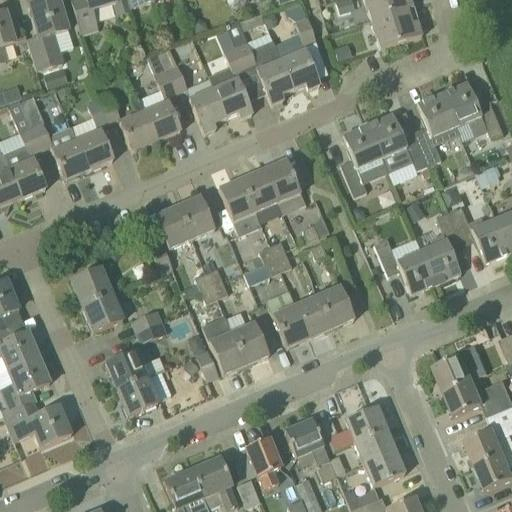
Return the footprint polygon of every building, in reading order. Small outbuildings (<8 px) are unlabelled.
[(62,67),(54,39),(66,35),(56,0),(27,9),(37,42),(25,46),(34,75),(62,67)] [(128,13),(124,0),(77,0),(69,3),(80,39),(96,33),(90,15),(111,8),(115,21),(129,16),(128,13)] [(124,0),(128,13),(153,5),(151,0),(124,0)] [(360,0),(368,26),(406,14),(411,12),(407,0),(360,0)] [(339,17),(353,13),(350,2),(335,6),(339,17)] [(294,27),(305,23),(299,7),(284,13),(287,22),(294,27)] [(1,50),(14,46),(8,30),(12,26),(8,13),(4,11),(0,11),(0,67),(5,66),(1,50)] [(406,14),(368,26),(378,55),(420,41),(416,26),(410,28),(406,14)] [(276,23),(273,16),(262,21),(267,32),(274,29),(276,23)] [(208,32),(205,24),(198,22),(192,24),(196,36),(208,32)] [(314,46),(306,23),(305,23),(294,27),(302,50),(314,46)] [(225,31),(234,52),(244,76),(254,71),(270,110),(282,106),(279,100),(292,95),(280,65),(271,45),(249,54),(237,26),(225,31)] [(349,48),(334,52),(338,65),(353,60),(349,48)] [(234,80),(244,76),(234,52),(222,57),(228,71),(206,81),(211,93),(224,123),(237,118),(240,123),(251,119),(234,80)] [(163,71),(164,75),(174,99),(186,94),(169,53),(157,58),(163,71)] [(280,65),(292,95),(305,89),(307,95),(318,90),(303,55),(280,65)] [(163,71),(157,58),(146,63),(152,76),(163,71)] [(42,79),(46,93),(66,86),(62,73),(42,79)] [(174,99),(164,75),(153,80),(163,103),(174,99)] [(455,131),(467,126),(473,142),(486,136),(489,144),(502,139),(488,106),(475,111),(465,88),(441,98),(455,131)] [(72,99),(69,89),(56,94),(60,104),(72,99)] [(224,123),(211,93),(188,103),(203,139),(214,134),(212,129),(224,123)] [(447,145),(443,136),(455,131),(441,98),(417,108),(416,108),(415,108),(427,132),(413,138),(427,170),(440,165),(433,151),(447,145)] [(109,99),(97,104),(107,127),(119,122),(109,99)] [(96,132),(107,127),(97,104),(86,109),(96,132)] [(32,164),(30,165),(28,161),(40,156),(30,133),(19,105),(6,110),(23,149),(1,159),(20,204),(44,193),(32,164)] [(167,107),(142,117),(155,146),(179,136),(167,107)] [(155,146),(142,117),(118,127),(131,157),(155,146)] [(387,178),(411,167),(415,176),(427,170),(413,138),(401,143),(391,119),(366,130),(387,178)] [(69,132),(47,141),(42,128),(30,133),(40,156),(51,151),(53,155),(51,156),(64,185),(88,175),(75,146),(69,132)] [(366,197),(362,188),(387,178),(366,130),(342,140),(342,139),(341,140),(351,164),(339,170),(352,202),(366,197)] [(99,135),(75,146),(88,175),(112,165),(99,135)] [(0,212),(20,204),(1,159),(0,156),(0,212)] [(262,174),(276,207),(299,198),(285,165),(262,174)] [(422,174),(425,181),(430,178),(427,172),(422,174)] [(262,174),(240,184),(254,217),(276,207),(262,174)] [(231,227),(232,226),(237,239),(259,230),(254,217),(240,184),(217,194),(231,227)] [(511,197),(511,216),(494,224),(509,258),(511,256),(511,189),(509,191),(511,197)] [(213,235),(199,201),(176,211),(190,245),(200,241),(203,249),(214,244),(223,266),(236,261),(226,239),(222,241),(219,232),(213,235)] [(416,206),(406,213),(415,226),(425,219),(416,206)] [(153,221),(168,254),(190,245),(176,211),(153,221)] [(351,214),(356,226),(366,222),(363,214),(358,211),(351,214)] [(494,224),(482,229),(480,223),(467,228),(460,212),(447,217),(461,249),(474,244),(484,269),(485,269),(485,268),(509,258),(494,224)] [(435,223),(442,239),(430,244),(433,250),(420,255),(434,289),(458,279),(458,280),(459,280),(449,255),(461,249),(447,217),(435,223)] [(306,246),(317,242),(312,229),(301,233),(306,246)] [(409,300),(434,289),(420,255),(395,266),(386,244),(372,249),(386,282),(399,276),(409,300)] [(269,251),(274,264),(285,259),(280,246),(269,251)] [(325,260),(320,247),(309,252),(314,265),(325,260)] [(160,279),(171,274),(161,249),(149,254),(160,279)] [(263,268),(274,264),(269,251),(257,256),(259,260),(263,268)] [(285,259),(274,264),(279,276),(291,272),(285,259)] [(249,274),(263,268),(259,260),(246,265),(249,274)] [(279,276),(274,264),(263,268),(249,274),(242,277),(247,289),(268,281),(279,276)] [(212,265),(204,268),(207,277),(216,273),(212,265)] [(81,311),(110,299),(99,273),(70,285),(81,311)] [(221,286),(219,280),(216,274),(205,278),(210,291),(221,286)] [(200,296),(210,291),(205,278),(194,283),(200,296)] [(0,334),(3,333),(0,325),(0,320),(17,313),(5,286),(0,287),(0,334)] [(221,286),(210,291),(216,304),(227,299),(221,286)] [(216,304),(210,291),(200,296),(205,309),(216,304)] [(339,291),(316,301),(330,334),(353,324),(339,291)] [(121,325),(110,299),(81,311),(92,338),(121,325)] [(330,334),(316,301),(294,310),(308,343),(330,334)] [(308,343),(294,310),(271,320),(285,353),(308,343)] [(130,327),(135,338),(160,327),(155,316),(130,327)] [(201,330),(208,347),(222,380),(244,370),(230,338),(223,320),(201,330)] [(165,338),(160,327),(135,338),(140,349),(165,338)] [(253,328),(230,338),(244,370),(267,361),(253,328)] [(0,377),(6,376),(38,363),(27,337),(8,344),(3,333),(0,334),(0,377)] [(192,341),(190,346),(195,359),(206,354),(200,338),(192,341)] [(511,338),(498,345),(508,370),(511,368),(511,338)] [(145,382),(139,367),(151,362),(146,351),(134,356),(105,368),(116,394),(145,382)] [(442,398),(471,385),(465,371),(480,364),(476,354),(432,373),(442,398)] [(195,361),(206,386),(217,381),(206,356),(195,361)] [(0,394),(0,397),(6,411),(0,413),(0,421),(2,420),(32,408),(35,406),(30,396),(48,388),(38,363),(6,376),(12,389),(0,394)] [(185,371),(192,378),(199,371),(191,364),(185,371)] [(156,408),(145,382),(116,394),(127,421),(156,408)] [(511,407),(502,385),(476,396),(471,385),(442,398),(453,422),(480,411),(486,423),(511,411),(511,407)] [(37,419),(32,408),(2,420),(13,446),(32,437),(39,453),(70,439),(58,410),(37,419)] [(343,424),(353,447),(384,434),(375,411),(343,424)] [(511,411),(486,423),(491,435),(463,447),(474,471),(502,459),(496,444),(511,437),(511,411)] [(327,441),(336,437),(329,421),(320,425),(327,441)] [(335,480),(328,464),(311,424),(283,436),(295,462),(311,455),(317,470),(315,471),(322,488),(336,482),(335,480)] [(384,434),(353,447),(362,470),(394,456),(384,434)] [(263,494),(278,488),(274,477),(280,475),(267,443),(264,444),(263,442),(254,446),(255,448),(244,453),(257,482),(263,494)] [(394,456),(362,470),(372,492),(403,479),(394,456)] [(511,472),(509,474),(502,459),(474,471),(484,496),(511,484),(511,472)] [(328,464),(335,480),(344,476),(337,460),(328,464)] [(191,475),(206,511),(211,511),(223,507),(224,511),(235,511),(238,511),(229,491),(230,491),(218,463),(191,475)] [(206,511),(191,475),(163,487),(173,511),(206,511)] [(295,488),(296,490),(305,511),(319,511),(307,483),(295,488)] [(259,506),(249,484),(236,489),(245,511),(259,506)] [(343,498),(348,511),(357,511),(359,511),(352,495),(343,498)] [(417,511),(413,502),(388,511),(384,511),(380,502),(359,511),(357,511),(417,511)]
